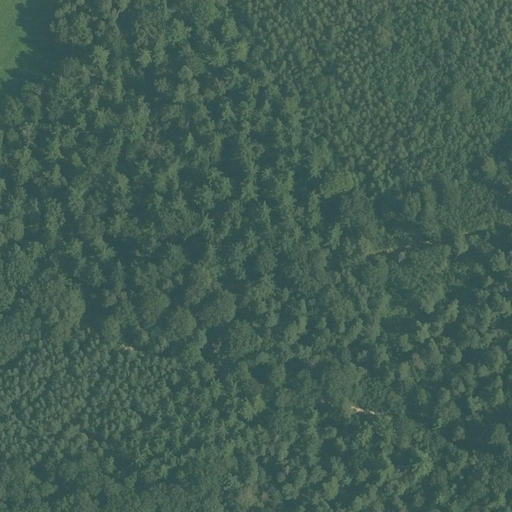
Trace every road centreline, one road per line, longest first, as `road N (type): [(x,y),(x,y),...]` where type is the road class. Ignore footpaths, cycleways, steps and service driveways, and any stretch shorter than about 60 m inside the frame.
road 1 (track): [(70,314),(329,269),(247,140),(174,0)]
road 2 (track): [(511,485),(415,427),(174,365),(70,314)]
road 3 (track): [(329,269),(511,236)]
road 4 (track): [(176,511),(315,398)]
